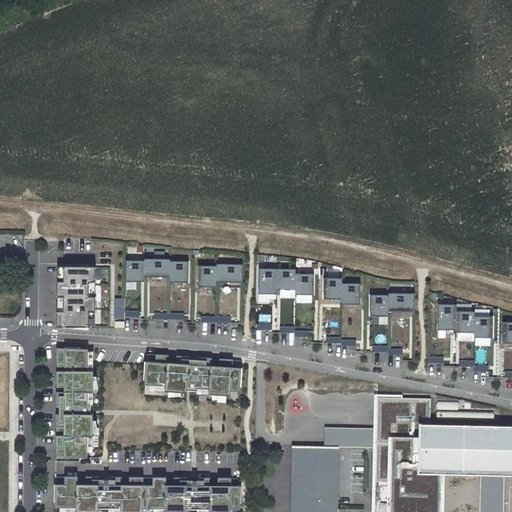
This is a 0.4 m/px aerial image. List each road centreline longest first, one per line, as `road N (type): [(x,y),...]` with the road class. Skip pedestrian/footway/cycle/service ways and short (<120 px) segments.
road 1 (track): [(0,204),(311,237),(511,286)]
road 2 (residential): [(33,334),(253,351),(511,400)]
road 3 (residential): [(30,511),(33,334)]
